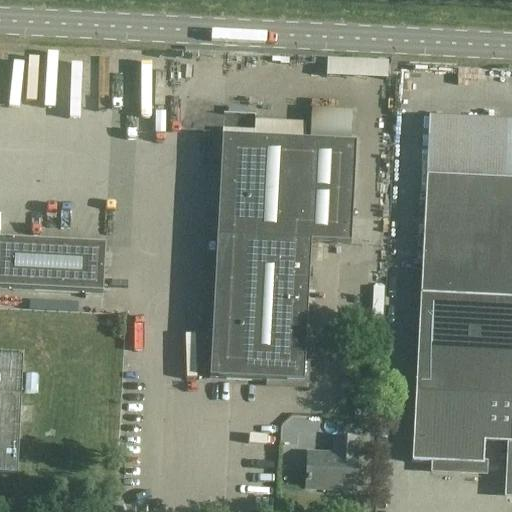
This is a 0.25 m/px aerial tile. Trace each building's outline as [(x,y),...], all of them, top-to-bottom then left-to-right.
[(326,61),(326,78),(385,81),(386,64),(326,61)] [(309,144),(301,143),(302,136),(254,134),(254,132),(222,130),(209,380),(302,385),(309,244),(349,246),(355,146),(348,146),(350,113),(311,111),(309,144)] [(428,118),(415,394),(411,462),(430,463),(429,475),(486,478),(486,464),(482,464),(483,442),(506,443),(503,496),(511,496),(511,182),(469,180),(472,120),(428,118)] [(0,241),(0,290),(104,296),(107,247),(0,241)] [(0,475),(16,477),(20,396),(21,396),(23,356),(0,354),(0,475)] [(304,491),(356,494),(357,457),(356,457),(357,440),(334,439),(333,456),(306,455),(304,491)]
